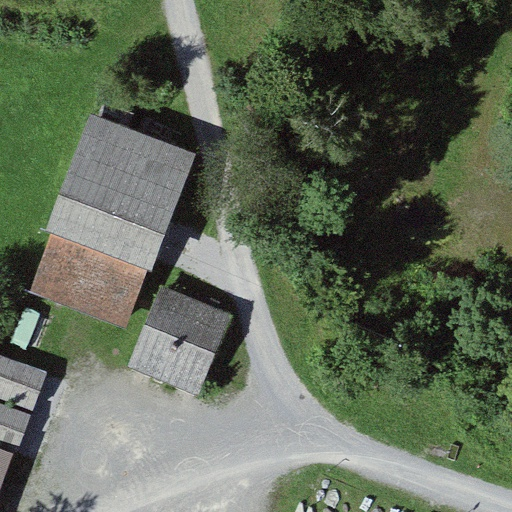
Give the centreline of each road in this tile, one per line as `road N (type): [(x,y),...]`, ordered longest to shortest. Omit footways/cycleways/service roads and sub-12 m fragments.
road 1 (track): [(181,0),(290,435)]
road 2 (track): [(511,22),(410,134),(511,225)]
road 3 (track): [(511,509),(290,435)]
road 4 (track): [(290,435),(92,511)]
road 5 (track): [(390,0),(391,85),(410,134)]
